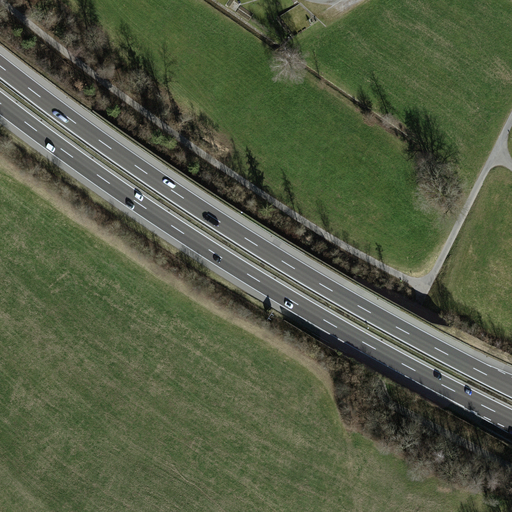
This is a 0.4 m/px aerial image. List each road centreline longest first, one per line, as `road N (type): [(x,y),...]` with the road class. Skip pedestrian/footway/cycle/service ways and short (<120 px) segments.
road 1 (motorway): [(511,386),(213,217),(0,65)]
road 2 (motorway): [(0,103),(231,265),(511,421)]
road 3 (track): [(423,288),(242,182),(0,1)]
